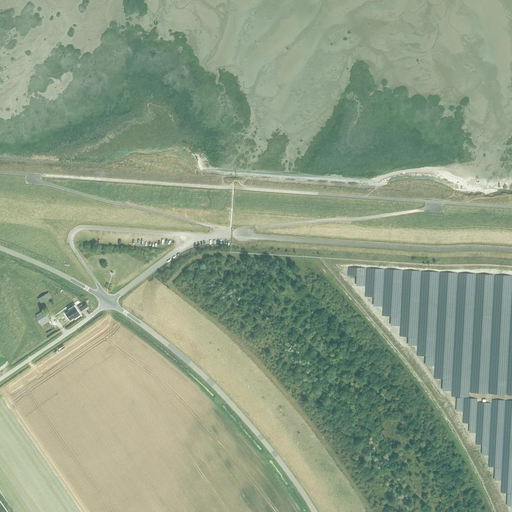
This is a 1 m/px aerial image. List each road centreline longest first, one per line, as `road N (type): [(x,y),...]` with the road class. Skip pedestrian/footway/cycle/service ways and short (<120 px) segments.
road 1 (unclassified): [(314,511),(195,367),(108,302)]
road 2 (unclassified): [(511,250),(223,234)]
road 3 (unclassified): [(108,302),(187,244),(223,234)]
road 4 (unclassified): [(0,379),(108,302)]
road 5 (unclassified): [(108,302),(0,248)]
